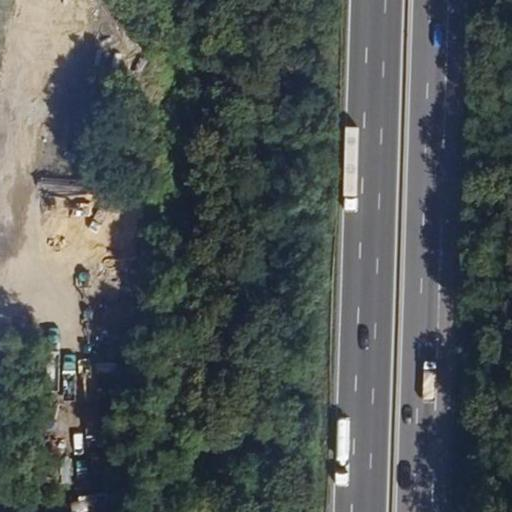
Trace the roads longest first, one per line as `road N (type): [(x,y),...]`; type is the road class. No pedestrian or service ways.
road 1 (motorway): [(413,511),(430,0)]
road 2 (motorway): [(376,0),(359,511)]
